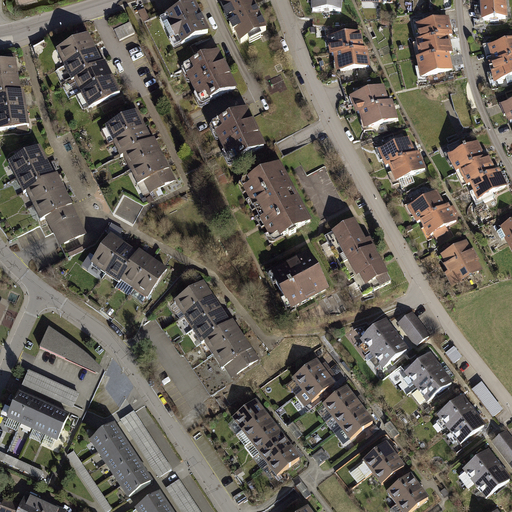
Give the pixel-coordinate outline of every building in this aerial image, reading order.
[(193,0),(192,0),(162,15),(165,21),(162,22),(171,41),(174,39),(177,46),(208,30),(193,0)] [(253,0),(221,0),(220,1),(240,43),(268,30),(253,0)] [(342,0),(311,0),(311,12),(343,12),(342,0)] [(506,0),(480,0),(482,19),(490,19),(490,21),(499,21),(499,18),(508,18),(506,0)] [(449,18),(416,25),(419,42),(450,36),(452,35),(449,18)] [(121,40),(137,33),(132,23),(116,30),(121,40)] [(362,33),(328,38),(331,56),(334,55),(365,50),(362,33)] [(56,50),(63,65),(95,49),(87,35),(56,50)] [(419,42),(417,42),(420,59),(450,54),(453,53),(450,36),(419,42)] [(511,39),(489,47),(494,64),(511,58),(511,39)] [(63,65),(70,80),(73,78),(102,64),(95,49),(63,65)] [(365,50),(334,55),(337,73),(371,67),(368,49),(365,50)] [(219,52),(184,69),(202,107),(237,90),(219,52)] [(420,59),(417,60),(420,77),(453,71),(450,54),(420,59)] [(511,58),(494,64),(490,65),(495,83),(506,79),(507,83),(511,81),(511,58)] [(0,63),(0,80),(19,78),(16,61),(0,63)] [(73,78),(81,93),(112,77),(105,62),(102,64),(73,78)] [(81,93),(88,107),(119,92),(112,77),(81,93)] [(0,80),(0,96),(21,94),(19,78),(0,80)] [(385,88),(351,98),(356,114),(360,113),(389,105),(385,88)] [(0,96),(0,113),(28,110),(25,93),(21,94),(0,96)] [(511,100),(502,105),(509,122),(511,120),(511,100)] [(389,105),(360,113),(364,130),(398,120),(394,104),(389,105)] [(247,109),(212,126),(231,164),(266,147),(247,109)] [(0,113),(0,130),(30,126),(28,110),(0,113)] [(107,126),(114,141),(146,125),(138,110),(107,126)] [(114,141),(121,155),(124,154),(153,140),(146,125),(114,141)] [(124,154),(131,169),(163,153),(156,138),(153,140),(124,154)] [(411,140),(380,152),(387,168),(390,167),(418,156),(411,140)] [(449,158),(457,173),(460,172),(486,159),(479,143),(449,158)] [(10,161),(17,176),(49,160),(42,146),(10,161)] [(131,169),(139,183),(145,180),(150,191),(176,179),(163,153),(131,169)] [(418,156),(390,167),(396,183),(427,170),(421,154),(418,156)] [(460,172),(468,187),(471,186),(497,173),(490,157),(486,159),(460,172)] [(17,176),(24,191),(27,189),(56,175),(49,160),(17,176)] [(242,183),(258,212),(296,192),(280,162),(242,183)] [(471,186),(478,201),(508,187),(500,171),(497,173),(471,186)] [(27,189),(35,204),(66,188),(59,174),(56,175),(27,189)] [(35,204),(42,219),(46,217),(72,204),(74,203),(66,188),(35,204)] [(258,212),(274,242),(312,221),(296,192),(258,212)] [(409,209),(417,224),(420,223),(446,208),(438,193),(409,209)] [(72,204),(46,217),(60,245),(86,232),(72,204)] [(420,223),(429,238),(458,221),(449,206),(446,208),(420,223)] [(505,241),(511,253),(511,215),(501,222),(505,228),(502,229),(508,239),(505,241)] [(356,220),(334,233),(358,277),(360,276),(366,287),(368,286),(372,293),(392,282),(388,275),(390,274),(371,238),(367,240),(356,220)] [(92,261),(106,270),(126,242),(111,232),(92,261)] [(106,270),(120,280),(122,277),(140,251),(126,242),(106,270)] [(467,242),(442,256),(451,272),(446,275),(453,288),(483,271),(479,264),(481,262),(475,250),(473,251),(467,242)] [(310,247),(273,268),(293,304),(330,284),(310,247)] [(122,277),(136,286),(156,258),(142,248),(140,251),(122,277)] [(136,286),(151,296),(170,267),(156,258),(136,286)] [(175,301),(184,315),(214,295),(205,281),(175,301)] [(184,315),(193,328),(223,309),(214,295),(184,315)] [(193,328),(202,342),(204,340),(232,322),(223,309),(193,328)] [(412,312),(398,323),(416,346),(430,335),(412,312)] [(362,341),(373,355),(399,335),(388,320),(362,341)] [(204,340),(214,354),(243,334),(234,321),(232,322),(204,340)] [(65,338),(49,328),(40,347),(99,375),(102,369),(88,356),(76,346),(65,338)] [(214,354),(222,368),(224,367),(232,379),(260,360),(243,334),(214,354)] [(373,355),(385,369),(411,349),(399,335),(373,355)] [(462,357),(454,348),(446,354),(453,364),(462,357)] [(405,376),(416,391),(442,370),(430,356),(405,376)] [(294,380),(303,391),(327,372),(318,361),(294,380)] [(416,391),(428,405),(453,384),(442,370),(416,391)] [(80,394),(29,371),(22,386),(73,409),(80,394)] [(303,391),(312,403),(336,384),(327,372),(303,391)] [(481,383),(472,391),(493,417),(502,410),(481,383)] [(32,394),(19,388),(6,416),(19,422),(32,394)] [(324,408),(333,419),(357,400),(348,389),(324,408)] [(45,400),(32,394),(19,422),(32,428),(45,400)] [(437,417),(449,432),(474,411),(463,397),(437,417)] [(58,406),(45,400),(32,428),(45,434),(58,406)] [(232,419),(241,431),(265,412),(256,400),(232,419)] [(333,419),(342,431),(366,412),(357,400),(333,419)] [(71,412),(58,406),(45,434),(58,440),(71,412)] [(449,432),(460,446),(486,426),(474,411),(449,432)] [(135,412),(121,421),(159,478),(172,469),(135,412)] [(241,431),(250,442),(274,423),(265,412),(241,431)] [(342,431),(351,442),(375,423),(366,412),(342,431)] [(250,442),(259,454),(283,435),(274,423),(250,442)] [(90,441),(98,453),(123,436),(116,425),(90,441)] [(511,438),(504,429),(490,440),(511,467),(511,438)] [(259,454),(268,465),(292,447),(283,435),(259,454)] [(98,453),(105,464),(131,448),(123,436),(98,453)] [(364,462),(373,474),(397,455),(388,443),(364,462)] [(268,465),(278,477),(302,458),(292,447),(268,465)] [(105,464),(113,476),(138,459),(131,448),(105,464)] [(464,471),(475,486),(501,465),(489,451),(464,471)] [(44,472),(0,452),(0,461),(41,480),(44,472)] [(74,452),(68,456),(104,511),(106,511),(112,509),(74,452)] [(373,474),(382,485),(406,466),(397,455),(373,474)] [(113,476),(121,487),(146,471),(138,459),(113,476)] [(475,486),(487,500),(511,479),(501,465),(475,486)] [(121,487),(128,499),(153,482),(146,471),(121,487)] [(388,493),(397,505),(421,486),(412,474),(388,493)] [(201,511),(181,480),(167,490),(181,511),(201,511)] [(397,505),(403,511),(411,511),(430,497),(421,486),(397,505)] [(21,505),(6,498),(0,510),(0,511),(66,511),(67,511),(26,492),(21,505)] [(135,510),(136,511),(156,511),(168,505),(161,493),(135,510)]
